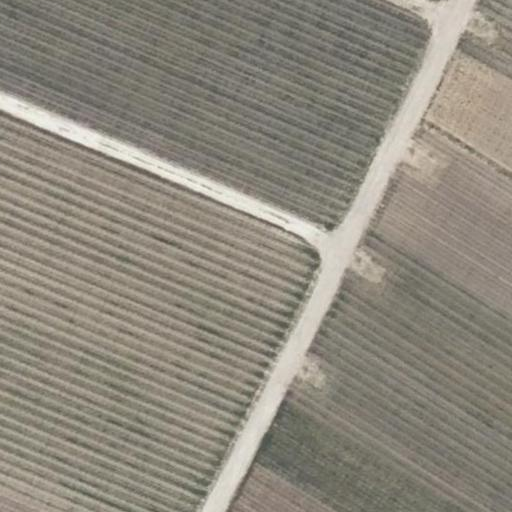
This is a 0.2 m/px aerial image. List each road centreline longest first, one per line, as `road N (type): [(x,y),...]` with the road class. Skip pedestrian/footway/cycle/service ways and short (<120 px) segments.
road 1 (track): [(0,104),(342,250),(209,511)]
road 2 (track): [(457,0),(342,250)]
